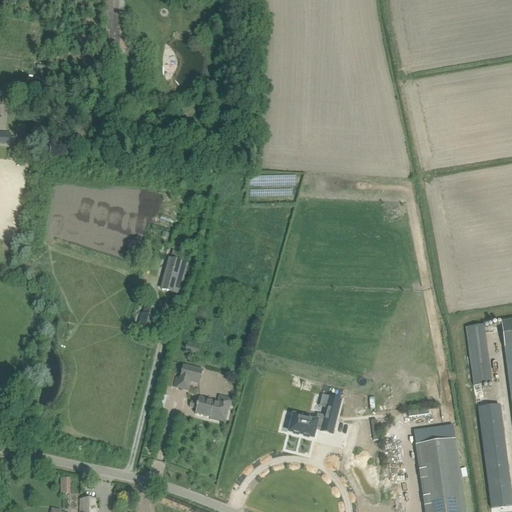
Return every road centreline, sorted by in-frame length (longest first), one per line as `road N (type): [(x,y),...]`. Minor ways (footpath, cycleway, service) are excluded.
road 1 (track): [(484,511),(453,319),(511,309)]
road 2 (unclassified): [(232,511),(137,478),(0,448)]
